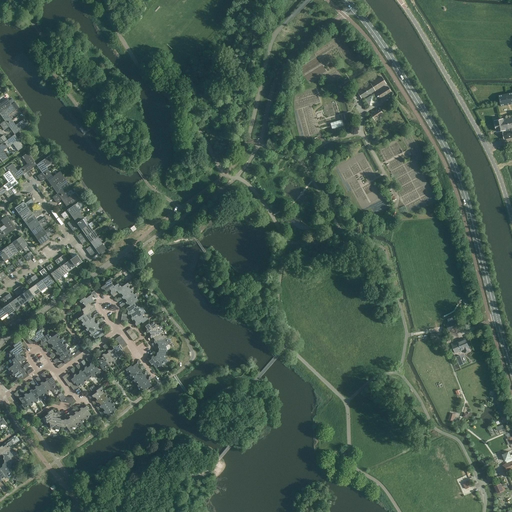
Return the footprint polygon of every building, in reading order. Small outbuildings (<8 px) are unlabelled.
[(375,91),(386,84),(381,77),(371,84),(358,92),(362,99),(375,91)] [(379,99),(391,92),(388,87),(375,94),(379,99)] [(506,94),(499,96),(501,106),(508,105),(509,105),(511,104),(511,92),(507,94),(506,94)] [(371,96),(365,100),(369,107),(376,103),(371,96)] [(0,112),(12,104),(8,99),(1,104),(0,103),(0,112)] [(12,120),(9,115),(16,110),(12,104),(0,112),(0,114),(5,121),(0,124),(2,127),(12,120)] [(383,114),(379,108),(370,114),(374,120),(383,114)] [(511,117),(505,119),(504,119),(504,118),(500,119),(499,119),(494,120),(497,132),(502,131),(503,132),(504,139),(504,140),(511,138),(511,117)] [(27,126),(23,120),(16,125),(12,120),(2,127),(4,130),(9,127),(15,135),(15,134),(27,126)] [(344,127),(342,120),(330,123),(332,130),(344,127)] [(24,147),(15,134),(15,135),(7,140),(4,135),(1,137),(8,147),(13,144),(18,151),(24,147)] [(3,151),(8,147),(1,137),(0,137),(0,142),(1,144),(0,145),(0,158),(0,159),(2,162),(8,158),(3,151)] [(45,167),(53,161),(49,156),(37,165),(28,152),(22,156),(28,164),(23,168),(30,177),(33,175),(29,170),(37,165),(42,173),(37,176),(39,179),(49,172),(45,167)] [(30,177),(23,168),(18,172),(12,164),(7,168),(9,171),(16,180),(23,175),(27,180),(30,177)] [(10,189),(18,183),(16,180),(9,171),(7,172),(4,175),(9,182),(4,186),(11,196),(14,194),(10,189)] [(52,186),(64,177),(60,172),(53,177),(49,172),(39,179),(41,182),(46,178),(52,186)] [(64,193),(60,188),(68,182),(64,177),(52,186),(57,194),(52,197),(55,200),(64,193)] [(11,196),(4,186),(0,189),(0,196),(4,193),(8,198),(11,196)] [(67,207),(79,198),(76,193),(68,198),(64,193),(55,200),(57,203),(62,200),(67,207)] [(18,213),(33,202),(31,199),(25,203),(24,201),(15,208),(18,213)] [(30,211),(29,209),(35,204),(33,202),(18,213),(21,217),(30,211)] [(79,211),(75,204),(67,210),(72,216),(79,211)] [(25,222),(40,211),(38,208),(32,212),(30,211),(21,217),(25,222)] [(37,220),(36,218),(42,214),(40,211),(25,222),(28,226),(37,220)] [(69,215),(66,211),(61,214),(64,219),(69,215)] [(84,218),(79,211),(72,216),(77,223),(84,218)] [(16,228),(7,216),(1,220),(7,228),(2,231),(5,236),(16,228)] [(31,231),(46,220),(44,217),(38,222),(37,220),(28,226),(31,231)] [(89,224),(84,218),(77,223),(81,229),(89,224)] [(44,229),(42,227),(48,223),(46,220),(31,231),(35,235),(44,229)] [(93,231),(89,224),(81,229),(86,236),(93,231)] [(38,240),(53,229),(51,226),(45,231),(44,229),(35,235),(38,240)] [(50,238),(49,236),(55,232),(53,229),(38,240),(41,245),(50,238)] [(98,237),(93,231),(86,236),(91,242),(98,237)] [(28,245),(21,236),(17,240),(23,249),(28,245)] [(103,244),(98,237),(91,242),(95,249),(103,244)] [(23,249),(17,240),(12,243),(19,252),(23,249)] [(19,252),(12,243),(7,246),(14,255),(19,252)] [(108,250),(103,244),(95,249),(100,256),(108,250)] [(14,255),(7,246),(3,249),(9,258),(14,255)] [(76,253),(72,248),(68,251),(71,256),(76,253)] [(9,258),(3,249),(0,251),(0,254),(5,262),(9,258)] [(82,262),(77,255),(70,259),(76,267),(82,262)] [(76,267),(70,259),(64,264),(69,271),(76,267)] [(54,269),(51,264),(46,267),(49,272),(54,269)] [(69,271),(64,264),(57,269),(63,276),(69,271)] [(48,273),(44,268),(39,272),(43,277),(48,273)] [(63,276),(57,269),(51,274),(56,281),(63,276)] [(54,282),(49,275),(42,280),(47,287),(54,282)] [(109,288),(113,285),(112,283),(112,282),(112,280),(111,279),(105,283),(106,284),(101,288),(99,287),(96,289),(100,295),(103,293),(101,290),(102,289),(105,289),(107,292),(110,289),(109,288)] [(47,287),(42,280),(36,284),(41,292),(47,287)] [(118,292),(123,288),(122,286),(121,286),(120,285),(120,286),(118,283),(114,286),(113,285),(109,288),(110,289),(111,291),(111,293),(112,295),(117,291),(118,292)] [(126,292),(130,289),(129,287),(129,286),(129,284),(128,283),(122,286),(123,288),(118,292),(117,291),(112,295),(114,297),(119,293),(121,294),(123,296),(127,293),(126,292)] [(41,292),(36,284),(29,289),(34,296),(41,292)] [(130,297),(134,294),(133,292),(133,291),(133,289),(132,288),(130,289),(126,292),(127,293),(123,296),(122,297),(120,297),(116,300),(118,302),(123,299),(125,299),(127,301),(131,299),(130,297)] [(34,296),(29,289),(23,294),(28,301),(34,296)] [(92,298),(92,296),(93,295),(95,298),(98,296),(94,291),(92,292),(91,294),(86,298),(85,297),(79,301),(81,303),(83,303),(83,304),(83,303),(85,305),(89,302),(90,304),(94,301),(92,298)] [(134,303),(138,300),(137,298),(136,297),(137,295),(136,293),(134,294),(130,297),(131,299),(127,301),(126,302),(124,302),(119,305),(121,308),(127,304),(129,304),(130,306),(131,307),(135,304),(134,303)] [(28,301),(23,294),(16,298),(21,306),(28,301)] [(21,306),(16,298),(10,303),(15,310),(21,306)] [(89,311),(94,307),(93,306),(91,305),(90,304),(89,302),(85,305),(86,307),(82,309),(83,312),(84,313),(83,314),(84,316),(90,312),(89,311)] [(15,310),(10,303),(3,308),(8,315),(15,310)] [(135,312),(141,308),(139,307),(137,307),(137,306),(134,303),(135,304),(131,307),(130,306),(126,308),(128,311),(128,314),(122,313),(122,316),(128,317),(129,315),(130,314),(134,311),(135,312)] [(90,316),(91,313),(96,310),(94,307),(89,311),(90,312),(84,316),(83,314),(78,318),(79,320),(81,320),(82,321),(83,323),(87,320),(88,321),(92,318),(90,316)] [(143,315),(146,312),(142,307),(141,308),(135,312),(134,311),(130,314),(132,316),(131,319),(133,320),(134,319),(138,316),(139,318),(143,315)] [(8,315),(3,308),(0,309),(0,317),(2,320),(8,315)] [(94,321),(95,319),(100,315),(98,312),(94,315),(94,317),(92,318),(88,321),(87,320),(83,323),(82,324),(83,325),(85,326),(86,326),(87,328),(91,325),(92,326),(96,323),(94,321)] [(143,323),(148,319),(147,317),(145,317),(144,316),(144,317),(143,315),(139,318),(138,316),(134,319),(136,322),(135,324),(136,326),(142,322),(143,323)] [(98,326),(99,324),(104,320),(102,318),(98,320),(97,322),(96,323),(92,326),(91,325),(87,328),(86,329),(87,331),(89,331),(89,332),(90,332),(91,333),(95,331),(96,332),(100,329),(98,326)] [(154,330),(158,327),(159,326),(158,325),(156,324),(155,324),(154,322),(150,324),(149,323),(145,326),(147,329),(147,331),(144,333),(146,336),(147,335),(148,333),(149,332),(153,329),(154,330)] [(102,332),(102,329),(108,326),(106,323),(102,326),(101,328),(100,329),(96,332),(95,331),(91,333),(89,335),(91,336),(93,336),(93,337),(95,339),(99,336),(100,338),(104,335),(102,332)] [(158,336),(162,333),(163,332),(162,330),(160,330),(160,329),(159,329),(158,327),(154,330),(153,329),(149,332),(151,334),(150,337),(148,339),(150,341),(151,340),(151,338),(153,337),(157,334),(158,336)] [(40,338),(44,335),(42,333),(42,332),(42,330),(41,329),(35,333),(36,334),(31,338),(29,338),(26,339),(30,345),(33,343),(31,340),(32,339),(35,340),(36,343),(40,340),(40,338)] [(56,342),(60,339),(59,338),(59,337),(59,336),(59,335),(58,333),(53,337),(54,338),(48,342),(47,341),(42,345),(44,347),(49,344),(51,344),(53,346),(57,343),(56,342)] [(161,341),(166,338),(167,337),(166,335),(164,335),(163,334),(163,335),(162,333),(158,336),(157,334),(153,337),(155,340),(154,342),(151,344),(153,347),(155,346),(155,344),(157,343),(161,340),(161,341)] [(48,342),(54,338),(53,337),(51,337),(50,336),(48,334),(44,337),(44,335),(40,338),(40,340),(41,341),(41,343),(42,345),(47,341),(48,342)] [(60,348),(64,345),(63,343),(63,342),(63,340),(62,338),(60,339),(56,342),(57,343),(53,346),(52,347),(50,347),(46,350),(47,353),(53,349),(55,349),(57,352),(61,349),(60,348)] [(167,345),(171,342),(170,341),(168,340),(167,340),(166,338),(161,341),(161,340),(157,343),(158,345),(158,347),(159,349),(159,350),(166,351),(167,345)] [(469,348),(465,339),(451,344),(455,353),(462,350),(463,353),(465,352),(466,353),(470,352),(468,348),(469,348)] [(24,352),(22,349),(22,346),(23,346),(25,348),(28,346),(24,341),(22,343),(20,340),(13,345),(15,348),(9,351),(11,353),(10,357),(11,358),(12,360),(16,357),(15,356),(19,353),(20,354),(24,352)] [(124,353),(123,352),(121,349),(123,348),(121,346),(120,344),(117,346),(114,346),(110,340),(108,342),(111,347),(113,347),(114,348),(117,352),(115,353),(118,357),(120,359),(121,358),(121,356),(122,355),(124,353)] [(64,353),(68,350),(67,348),(66,347),(67,345),(66,344),(64,345),(60,348),(61,349),(57,352),(56,353),(54,352),(49,355),(51,358),(57,354),(59,355),(61,357),(65,354),(64,353)] [(118,357),(115,353),(117,352),(114,348),(112,350),(109,350),(105,344),(102,346),(106,350),(107,351),(109,352),(111,356),(110,357),(113,361),(114,363),(116,361),(116,360),(117,359),(118,357)] [(113,361),(110,357),(111,356),(109,352),(106,354),(104,353),(100,348),(97,350),(100,354),(102,354),(103,356),(106,360),(105,361),(108,365),(109,366),(110,365),(111,363),(111,362),(113,361)] [(68,358),(72,356),(70,353),(71,353),(70,352),(71,350),(69,349),(68,350),(64,353),(65,354),(61,357),(59,358),(57,358),(53,361),(55,363),(61,360),(63,360),(65,363),(69,360),(68,358)] [(165,358),(165,355),(166,351),(159,350),(159,351),(157,352),(157,355),(155,357),(158,361),(158,360),(161,364),(163,363),(164,362),(166,363),(168,362),(165,358)] [(108,365),(105,361),(106,360),(103,356),(101,358),(98,357),(94,352),(92,354),(95,358),(97,358),(101,364),(99,365),(103,370),(105,369),(105,367),(106,367),(106,366),(108,365)] [(158,361),(155,357),(153,355),(154,353),(153,352),(150,354),(152,356),(151,359),(149,361),(152,365),(153,364),(156,368),(158,366),(158,367),(159,366),(161,367),(162,365),(161,364),(158,360),(158,361)] [(19,361),(24,357),(23,356),(21,355),(20,354),(19,353),(15,356),(16,357),(12,360),(13,362),(14,363),(13,365),(14,366),(20,362),(19,361)] [(96,367),(92,362),(92,360),(89,356),(86,358),(90,363),(90,366),(88,367),(90,371),(91,370),(94,374),(96,373),(97,373),(99,373),(101,372),(97,367),(96,367)] [(20,366),(21,364),(26,360),(24,357),(19,361),(20,362),(14,366),(13,365),(8,369),(9,370),(11,371),(12,371),(13,373),(14,373),(17,370),(18,372),(22,369),(22,368),(20,366)] [(90,371),(88,367),(86,366),(87,364),(84,360),(81,362),(85,367),(85,370),(82,371),(85,375),(86,374),(89,378),(91,377),(92,377),(94,377),(95,376),(94,374),(91,370),(90,371)] [(138,367),(138,364),(141,362),(139,360),(138,361),(137,363),(132,366),(131,365),(125,369),(127,371),(128,371),(129,372),(131,374),(135,371),(136,372),(140,369),(138,367)] [(24,372),(25,369),(30,365),(28,362),(24,366),(25,366),(22,368),(22,369),(18,372),(17,370),(14,373),(13,373),(12,374),(13,376),(15,376),(15,377),(16,377),(17,379),(21,376),(22,377),(26,374),(24,372)] [(85,375),(82,371),(81,370),(81,368),(78,364),(76,366),(79,371),(79,373),(77,375),(80,379),(81,378),(84,382),(86,381),(87,381),(89,381),(90,380),(89,378),(86,374),(85,375)] [(142,372),(142,370),(145,368),(143,365),(141,366),(141,368),(140,369),(136,372),(135,371),(131,374),(129,375),(130,376),(132,377),(133,377),(135,379),(139,376),(140,377),(144,374),(142,372)] [(80,379),(77,375),(76,374),(76,372),(73,368),(70,369),(74,375),(74,377),(71,379),(72,381),(74,383),(75,382),(77,385),(78,386),(80,385),(81,385),(83,385),(85,384),(84,382),(81,378),(80,379)] [(146,377),(146,375),(149,373),(147,370),(145,371),(145,373),(144,374),(140,377),(139,376),(135,379),(133,380),(134,382),(136,382),(137,383),(137,382),(138,384),(143,381),(143,383),(147,380),(146,377)] [(57,385),(54,381),(55,380),(52,376),(50,378),(47,378),(43,372),(41,374),(44,379),(46,379),(47,380),(50,384),(48,385),(51,389),(52,391),(54,390),(54,388),(55,387),(57,385)] [(51,389),(48,385),(50,384),(47,380),(44,382),(42,382),(38,376),(35,378),(38,382),(40,383),(41,384),(44,388),(43,389),(46,393),(47,395),(48,394),(49,392),(50,391),(49,391),(51,389)] [(151,385),(149,383),(150,380),(153,378),(151,376),(149,377),(149,379),(147,380),(143,383),(143,381),(138,384),(137,385),(138,387),(140,387),(141,388),(143,390),(146,387),(147,389),(151,385)] [(46,393),(43,389),(44,388),(41,384),(39,386),(37,385),(33,380),(30,382),(33,386),(35,387),(36,388),(39,392),(38,393),(40,397),(42,398),(43,397),(43,395),(44,395),(46,393)] [(40,397),(38,393),(39,392),(36,388),(34,390),(31,389),(27,384),(25,386),(28,390),(30,390),(31,392),(33,396),(32,397),(35,401),(36,402),(38,401),(38,399),(39,399),(39,398),(40,397)] [(100,396),(104,393),(103,391),(102,390),(103,388),(102,386),(96,390),(97,392),(92,396),(90,395),(88,396),(90,399),(93,397),(95,398),(97,400),(101,397),(100,396)] [(35,401),(32,397),(33,396),(31,392),(28,394),(26,393),(22,388),(19,390),(22,394),(24,394),(25,396),(28,400),(27,401),(30,405),(31,406),(32,405),(33,403),(33,402),(35,401)] [(30,405),(27,401),(28,400),(25,396),(23,398),(20,397),(17,392),(14,394),(17,398),(19,398),(23,404),(21,404),(23,407),(26,410),(27,409),(27,407),(28,406),(30,405)] [(104,401),(108,398),(107,396),(106,395),(107,393),(106,392),(104,393),(100,396),(101,397),(97,400),(96,401),(94,401),(92,402),(94,404),(97,402),(99,403),(101,405),(105,402),(104,401)] [(108,406),(112,403),(110,402),(111,401),(110,400),(110,399),(109,397),(108,398),(104,401),(105,402),(101,405),(99,406),(97,406),(96,407),(98,410),(101,408),(103,408),(105,411),(109,408),(108,406)] [(112,412),(116,409),(114,407),(115,407),(114,406),(114,404),(113,402),(112,403),(108,406),(109,408),(105,411),(103,412),(101,411),(100,412),(102,415),(104,413),(107,413),(109,416),(113,413),(112,412)] [(501,417),(507,415),(503,403),(497,405),(501,417)] [(91,415),(88,411),(89,410),(86,406),(84,408),(81,407),(79,405),(77,406),(78,408),(80,408),(81,410),(84,414),(82,415),(85,419),(86,420),(88,419),(88,417),(89,417),(89,416),(91,415)] [(85,419),(82,415),(84,414),(81,410),(78,412),(76,411),(74,408),(71,410),(72,412),(74,412),(75,414),(78,418),(77,418),(80,423),(81,424),(83,423),(83,421),(84,420),(83,420),(85,419)] [(52,418),(56,415),(57,414),(59,414),(61,413),(59,411),(56,413),(54,412),(52,410),(48,413),(48,414),(45,416),(46,419),(46,420),(46,422),(47,423),(49,422),(53,419),(52,418)] [(80,423),(77,418),(78,418),(75,414),(73,415),(71,415),(69,412),(66,414),(67,416),(69,416),(70,417),(73,421),(72,422),(75,426),(76,428),(77,427),(77,425),(78,424),(80,423)] [(61,427),(63,420),(61,419),(60,418),(58,418),(56,415),(52,418),(53,419),(49,422),(50,424),(50,425),(50,427),(51,429),(56,425),(58,426),(61,427)] [(75,426),(72,422),(73,421),(70,417),(68,419),(65,419),(64,420),(63,420),(61,427),(65,428),(66,426),(70,432),(72,431),(72,429),(73,428),(75,426)] [(7,452),(11,449),(13,448),(11,447),(10,447),(9,446),(7,444),(3,447),(2,445),(0,446),(0,450),(0,451),(0,457),(1,455),(2,454),(6,451),(7,452)] [(11,458),(16,454),(15,452),(13,452),(13,451),(12,451),(11,449),(7,452),(6,451),(2,454),(4,456),(3,459),(4,460),(4,462),(12,463),(12,459),(11,458)] [(511,469),(511,455),(510,456),(509,452),(502,455),(505,461),(506,461),(507,464),(504,465),(507,471),(511,469)] [(13,473),(11,469),(12,464),(11,464),(12,463),(4,462),(4,463),(3,464),(2,466),(1,467),(0,468),(3,472),(4,471),(8,477),(9,478),(11,477),(12,474),(13,473)] [(497,495),(504,492),(505,491),(503,486),(502,487),(501,485),(494,488),(497,495)]
